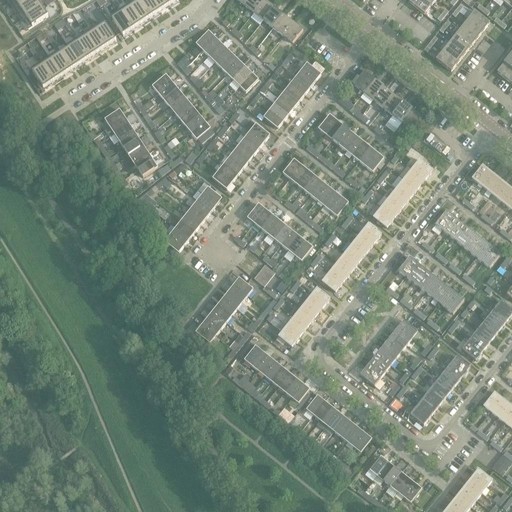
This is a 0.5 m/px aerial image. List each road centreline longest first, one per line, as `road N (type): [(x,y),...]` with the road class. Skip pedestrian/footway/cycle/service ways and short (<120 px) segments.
road 1 (residential): [(493,127),(317,356),(429,445),(511,348)]
road 2 (residential): [(227,262),(207,246),(376,34)]
road 3 (residential): [(211,0),(194,20),(69,102)]
road 4 (residential): [(493,127),(376,34)]
